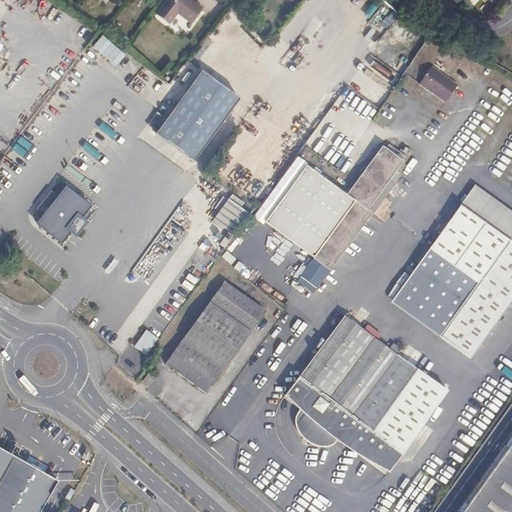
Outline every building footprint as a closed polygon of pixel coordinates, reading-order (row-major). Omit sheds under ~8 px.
[(182,17),(193,4),(187,0),(168,0),(156,15),(167,24),(176,13),(182,17)] [(201,11),(193,4),(182,17),(190,24),(201,11)] [(103,36),(93,47),(115,66),(125,54),(103,36)] [(452,66),(447,60),(423,78),(428,85),(452,66)] [(240,98),(203,71),(157,133),(195,161),(240,98)] [(394,151),(390,148),(387,152),(383,150),(348,198),(341,208),(349,214),(315,260),(299,283),(303,286),(306,282),(318,290),(371,216),(373,217),(402,176),(400,175),(406,167),(404,166),(408,161),(401,156),(400,155),(397,159),(391,155),(394,151)] [(413,154),(406,149),(403,153),(410,158),(413,154)] [(400,155),(394,151),(391,155),(397,159),(400,155)] [(341,208),(348,198),(307,168),(267,224),(315,260),(349,214),(341,208)] [(511,213),(476,188),(461,208),(511,243),(511,213)] [(210,221),(232,235),(246,213),(225,199),(210,221)] [(511,302),(511,243),(461,208),(395,300),(473,357),(511,302)] [(10,213),(0,225),(14,237),(24,225),(10,213)] [(61,257),(42,240),(39,244),(58,261),(61,257)] [(58,261),(39,244),(29,254),(60,281),(72,267),(61,257),(58,261)] [(389,294),(393,297),(404,280),(399,278),(389,294)] [(318,290),(306,282),(303,286),(315,295),(318,290)] [(267,315),(226,284),(173,356),(166,365),(207,395),(267,315)] [(364,332),(345,318),(287,396),(303,408),(302,410),(301,415),(300,422),(301,427),(302,432),(305,437),(308,441),(313,444),(317,445),(322,446),(327,445),(334,443),(339,440),(372,464),(373,463),(390,475),(447,394),(397,356),(400,352),(392,346),(389,351),(378,342),(381,338),(367,328),(364,332)] [(134,347),(144,355),(157,339),(147,331),(134,347)] [(157,375),(151,371),(142,383),(148,387),(157,375)] [(0,511),(41,511),(59,481),(37,468),(26,462),(0,446),(0,511)] [(511,511),(511,447),(465,511),(511,511)]
